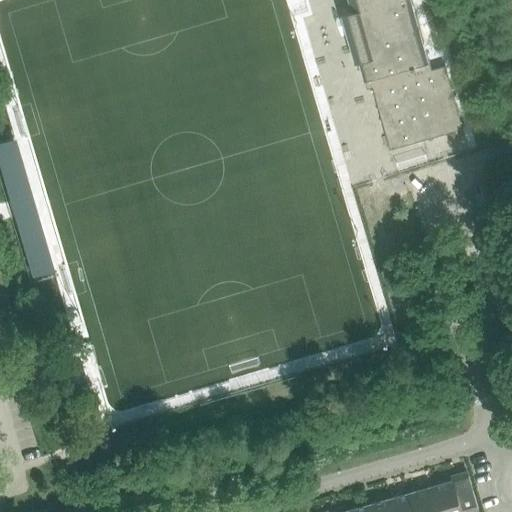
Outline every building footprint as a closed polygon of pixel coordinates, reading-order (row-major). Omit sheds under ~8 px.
[(351,0),(354,11),(348,13),(367,79),(374,77),(394,148),(466,127),(448,65),(435,69),(414,0),(351,0)] [(11,139),(0,141),(0,161),(12,202),(32,196),(19,153),(14,137),(11,139)] [(37,213),(17,218),(34,277),(51,272),(54,271),(37,213)] [(433,486),(440,511),(463,511),(455,480),(433,486)] [(440,511),(433,486),(412,492),(418,511),(440,511)] [(418,511),(412,492),(392,498),(395,511),(418,511)] [(371,504),(373,511),(395,511),(392,498),(371,504)]
